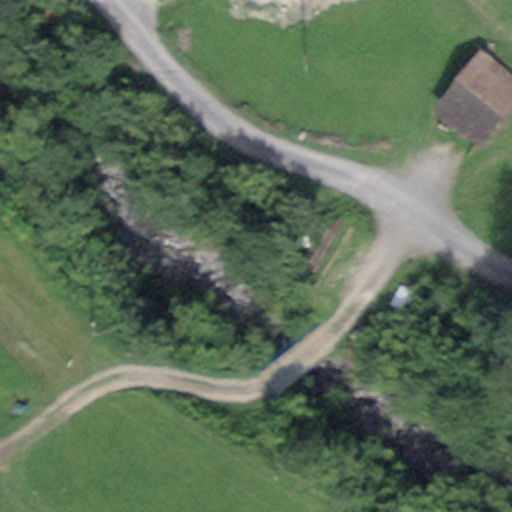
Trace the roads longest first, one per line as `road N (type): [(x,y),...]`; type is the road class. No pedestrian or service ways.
road 1 (track): [(0,449),(113,378),(136,375),(226,394),(268,385),(349,316),(425,216)]
road 2 (unclassified): [(511,257),(273,147),(184,92),(96,0)]
